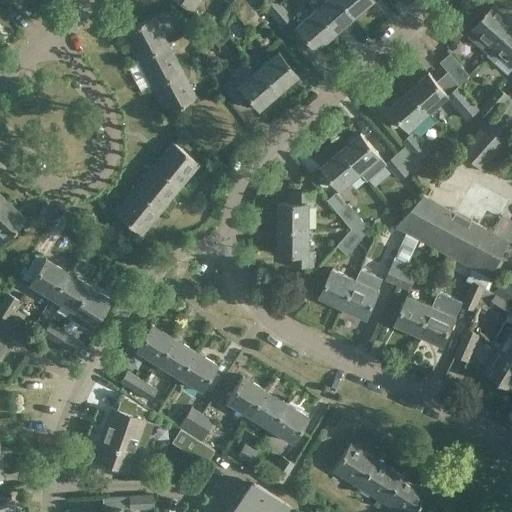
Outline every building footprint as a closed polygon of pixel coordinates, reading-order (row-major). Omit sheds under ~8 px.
[(174,0),(192,12),(200,0),(174,0)] [(254,11),(245,1),(244,0),(231,0),(229,5),(244,22),(255,12),(254,11)] [(245,0),(245,1),(254,11),(256,9),(260,6),(255,0),(245,0)] [(280,25),(291,16),(276,0),(273,0),(265,8),(280,25)] [(354,16),(340,0),(322,0),(313,8),(334,33),(354,16)] [(340,0),(354,16),(372,0),(340,0)] [(471,29),(472,30),(468,35),(488,53),(492,48),(511,26),(511,18),(494,2),(471,29)] [(334,33),(313,8),(293,26),(314,50),(334,33)] [(221,21),(213,14),(205,24),(206,25),(212,30),(213,31),(221,21)] [(168,42),(153,15),(121,32),(135,59),(168,42)] [(197,36),(204,41),(212,30),(206,25),(197,36)] [(511,26),(492,48),(511,65),(511,26)] [(168,42),(135,59),(149,86),(182,69),(168,42)] [(256,69),(276,92),(296,75),(276,51),(256,69)] [(440,61),(460,84),(469,74),(451,51),(440,61)] [(196,96),(182,69),(149,86),(164,114),(196,96)] [(233,77),(221,87),(235,103),(244,95),(256,109),(276,92),(256,69),(238,84),(233,77)] [(430,112),(450,94),(429,70),(408,88),(430,112)] [(492,115),(510,95),(499,85),(478,109),(489,118),(492,115)] [(479,107),(462,87),(450,97),(467,117),(479,107)] [(430,112),(408,88),(388,106),(410,131),(430,112)] [(511,133),(492,115),(489,118),(461,149),(483,169),(511,137),(511,133)] [(430,150),(413,130),(401,141),(418,160),(419,160),(427,169),(436,160),(429,151),(430,150)] [(379,156),(359,133),(341,149),(361,172),(379,156)] [(199,163),(171,141),(152,164),(180,187),(199,163)] [(341,149),(340,148),(320,165),(341,190),(361,173),(361,172),(341,149)] [(395,154),(386,161),(387,163),(386,163),(400,179),(412,169),(396,152),(395,154)] [(152,164),(133,188),(160,211),(180,187),(152,164)] [(160,211),(133,188),(113,212),(141,235),(160,211)] [(278,203),(278,228),(308,228),(308,206),(314,206),(314,190),(289,190),(289,203),(278,203)] [(490,276),(510,239),(424,193),(396,226),(406,232),(419,238),(490,276)] [(0,243),(0,244),(24,218),(2,197),(0,198),(0,243)] [(370,228),(348,202),(337,211),(351,228),(370,228)] [(313,250),(308,250),(308,228),(278,228),(278,253),(288,253),(289,267),(314,267),(313,250)] [(370,228),(351,228),(337,244),(347,254),(370,228)] [(394,257),(407,263),(419,238),(406,232),(394,257)] [(394,257),(385,278),(397,284),(407,263),(394,257)] [(44,258),(28,283),(50,296),(65,271),(44,258)] [(407,263),(397,284),(409,290),(419,268),(407,263)] [(356,279),(355,279),(343,307),(366,317),(378,289),(378,288),(383,277),(361,267),(356,279)] [(343,307),(355,279),(332,269),(320,298),(343,307)] [(86,284),(65,271),(50,296),(71,310),(86,284)] [(472,280),(461,303),(475,310),(478,304),(486,287),(486,286),(472,280)] [(86,284),(71,310),(92,323),(108,298),(86,284)] [(486,287),(478,304),(487,309),(489,305),(511,319),(511,302),(496,292),(495,293),(489,289),(486,287)] [(0,301),(0,314),(7,319),(19,300),(6,292),(0,301)] [(431,306),(433,303),(408,292),(394,322),(419,334),(431,306)] [(433,307),(431,306),(419,334),(442,344),(460,303),(438,293),(433,307)] [(52,340),(60,328),(49,321),(41,333),(52,340)] [(133,348),(155,362),(171,337),(149,323),(133,348)] [(511,324),(499,346),(511,354),(511,324)] [(467,325),(455,352),(468,361),(480,334),(467,325)] [(79,340),(60,328),(52,340),(71,352),(79,340)] [(177,376),(193,351),(171,337),(155,362),(177,376)] [(511,354),(499,346),(484,371),(511,388),(511,354)] [(214,365),(193,351),(177,376),(199,390),(214,365)] [(134,391),(141,378),(126,369),(118,381),(132,390),(134,391)] [(224,401),(246,414),(262,389),(240,375),(224,401)] [(145,381),(141,378),(134,391),(149,400),(157,388),(145,381)] [(267,427),(283,402),(262,389),(246,414),(267,427)] [(111,408),(94,458),(134,472),(151,421),(142,417),(145,407),(122,394),(116,410),(111,408)] [(305,416),(283,402),(267,427),(289,441),(305,416)] [(189,432),(202,413),(190,405),(178,425),(180,427),(189,432)] [(202,413),(189,432),(201,440),(213,420),(204,415),(202,413)] [(180,427),(173,439),(207,461),(214,449),(201,440),(189,432),(180,427)] [(358,486),(376,458),(350,441),(331,470),(358,486)] [(256,450),(244,442),(236,455),(248,462),(256,450)] [(294,463),(281,455),(269,475),(281,483),(294,463)] [(401,474),(376,458),(358,486),(383,502),(401,474)] [(401,474),(383,502),(398,511),(412,511),(427,490),(401,474)] [(251,481),(238,500),(256,511),(280,511),(286,505),(251,481)] [(128,494),(128,508),(153,507),(152,493),(128,494)] [(256,511),(238,500),(229,511),(256,511)]
